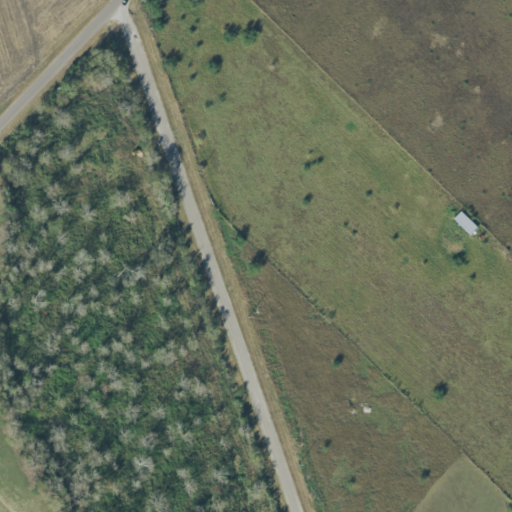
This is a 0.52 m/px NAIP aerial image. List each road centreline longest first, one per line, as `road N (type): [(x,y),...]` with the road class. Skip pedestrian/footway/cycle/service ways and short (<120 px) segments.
road 1 (residential): [(302,511),(125,0)]
road 2 (residential): [(0,129),(125,0)]
